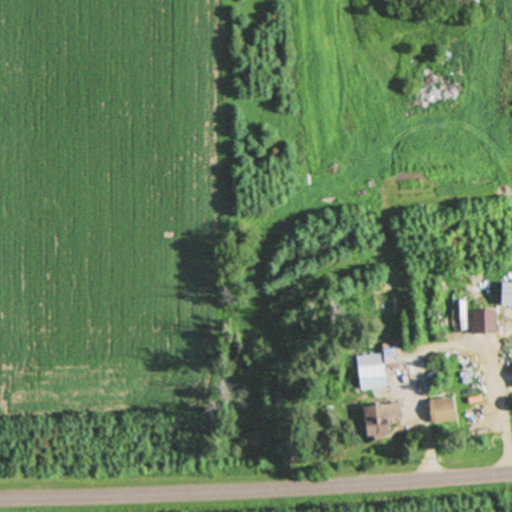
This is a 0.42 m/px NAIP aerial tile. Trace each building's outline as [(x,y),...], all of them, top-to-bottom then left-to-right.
[(511,283),(497,283),(497,306),(511,306),(511,283)] [(488,315),(469,315),(469,334),(488,334),(488,315)] [(356,355),(356,388),(383,388),(382,366),(396,366),(396,348),(381,349),(381,355),(356,355)] [(450,422),(450,399),(426,399),(426,422),(450,422)] [(398,421),(398,404),(359,405),(359,432),(379,432),(379,422),(398,421)] [(467,437),(487,437),(487,410),(467,410),(467,437)]
